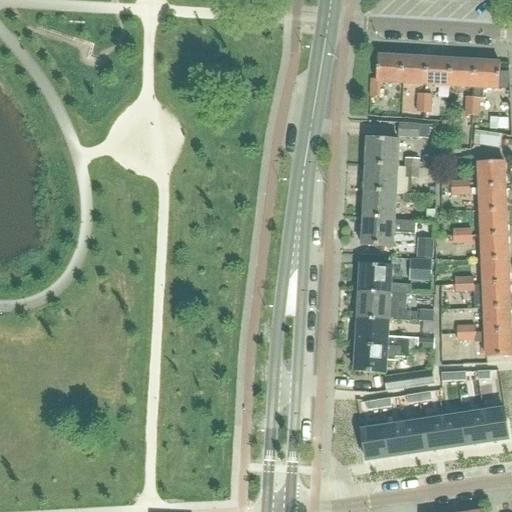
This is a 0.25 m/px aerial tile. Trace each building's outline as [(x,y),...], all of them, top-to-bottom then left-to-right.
[(381,84),(402,85),(404,60),(379,59),(379,58),(378,58),(377,81),(372,81),(371,98),(380,99),(381,84)] [(402,85),(426,87),(427,61),(404,60),(402,85)] [(426,87),(450,88),(451,63),(427,61),(426,87)] [(475,64),(451,63),(450,88),(473,89),(475,64)] [(475,64),(473,89),(473,98),(472,116),(479,116),(480,99),(483,99),(484,90),(499,91),(501,65),(499,65),(499,66),(475,64)] [(417,112),(424,113),(425,94),(418,94),(417,112)] [(432,95),(425,94),(424,113),(431,113),(432,95)] [(511,131),(511,119),(494,120),(494,131),(511,131)] [(429,125),(399,123),(398,137),(428,139),(429,125)] [(476,132),(474,146),(499,149),(501,136),(476,132)] [(367,167),(398,169),(400,142),(369,140),(368,154),(366,155),(365,165),(368,165),(367,167)] [(405,159),(405,169),(420,170),(420,159),(405,159)] [(480,164),(481,188),(505,187),(504,163),(480,164)] [(366,194),(396,195),(398,169),(367,167),(367,180),(364,181),(363,191),(366,192),(366,194)] [(420,170),(405,169),(405,178),(419,179),(420,170)] [(451,182),(452,189),(470,188),(469,181),(451,182)] [(481,188),(482,213),(507,212),(505,187),(481,188)] [(470,196),(470,188),(452,189),(452,197),(470,196)] [(364,219),(395,221),(395,220),(396,195),(366,194),(365,206),(363,207),(362,217),(364,218),(364,219)] [(508,236),(507,212),(482,213),(483,237),(508,236)] [(415,221),(395,220),(395,221),(364,219),(364,233),(361,234),(361,243),(363,244),(363,247),(393,249),(394,232),(414,233),(415,221)] [(483,237),(484,261),(509,260),(508,236),(483,237)] [(510,285),(509,260),(484,261),(484,273),(473,274),(473,278),(455,279),(456,287),(510,285)] [(409,280),(433,281),(434,265),(410,264),(409,280)] [(412,285),(392,284),(393,267),(362,266),(362,269),(359,270),(359,280),(361,280),(360,293),(406,296),(412,296),(412,285)] [(485,294),(486,310),(511,309),(510,285),(456,287),(456,294),(474,293),(475,295),(485,294)] [(359,307),(359,320),(390,322),(390,321),(410,322),(411,312),(405,311),(406,296),(360,293),(360,296),(358,296),(357,306),(359,307)] [(511,333),(511,309),(486,310),(486,333),(487,334),(511,333)] [(417,312),(417,324),(432,325),(433,314),(417,312)] [(389,337),(390,322),(359,320),(359,322),(356,322),(356,332),(358,332),(357,346),(410,350),(410,338),(389,337)] [(475,343),(487,342),(488,359),(511,358),(511,335),(511,333),(487,334),(486,333),(475,333),(458,334),(458,341),(475,340),(475,343)] [(410,350),(357,346),(357,348),(355,349),(354,359),(357,359),(356,373),(386,375),(387,361),(395,361),(396,357),(409,358),(410,350)] [(384,377),(386,391),(434,384),(432,370),(384,377)] [(490,372),(478,373),(478,382),(491,381),(490,372)] [(454,374),(442,375),(442,383),(454,383),(454,374)] [(466,374),(454,374),(454,383),(466,382),(466,374)] [(430,393),(419,395),(420,404),(432,402),(430,393)] [(419,395),(407,397),(408,406),(420,404),(419,395)] [(390,400),(378,402),(380,410),(391,408),(390,400)] [(378,402),(366,404),(368,412),(380,410),(378,402)] [(504,410),(483,413),(488,444),(509,441),(504,410)] [(463,416),(468,447),(488,444),(483,413),(463,416)] [(443,419),(447,450),(468,447),(463,416),(443,419)] [(423,422),(427,453),(447,450),(443,419),(423,422)] [(402,425),(407,456),(427,453),(423,422),(402,425)] [(407,456),(402,425),(382,428),(387,459),(407,456)] [(16,428),(16,462),(40,462),(40,428),(16,428)] [(382,428),(361,431),(366,462),(387,459),(382,428)] [(75,451),(79,438),(58,432),(54,445),(75,451)] [(93,489),(93,454),(71,454),(71,469),(57,470),(57,489),(93,489)] [(102,468),(103,481),(119,480),(119,467),(102,468)]
